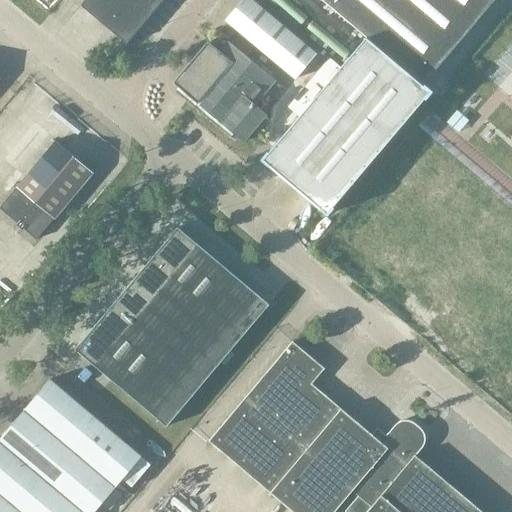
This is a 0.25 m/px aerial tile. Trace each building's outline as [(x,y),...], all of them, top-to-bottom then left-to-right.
[(89,0),(83,8),(112,32),(128,46),(166,0),(89,0)] [(317,56),(250,0),(245,0),(227,22),(297,80),(317,56)] [(299,0),(283,0),(301,16),(308,8),(299,0)] [(496,0),(320,0),(365,38),(422,87),(423,86),(496,0)] [(430,92),(423,86),(422,87),(365,38),(262,159),(326,214),(430,92)] [(199,105),(196,109),(233,140),(236,136),(246,144),(268,117),(256,106),(276,82),(230,43),(222,54),(211,45),(183,78),(185,81),(183,82),(182,84),(182,86),(183,87),(185,89),(187,89),(189,88),(193,96),(191,98),(199,105)] [(94,175),(56,144),(0,210),(18,226),(17,227),(23,233),(24,231),(37,242),(94,175)] [(179,228),(76,350),(168,428),(220,366),(225,372),(240,355),(234,350),(271,305),(179,228)] [(210,442),(293,511),(336,511),(359,485),(365,490),(346,511),(483,511),(416,456),(426,443),(425,432),(411,421),(403,421),(396,425),(382,442),(313,384),(326,369),(293,342),(210,442)] [(151,466),(50,381),(0,439),(0,511),(96,511),(123,481),(132,489),(151,466)]
